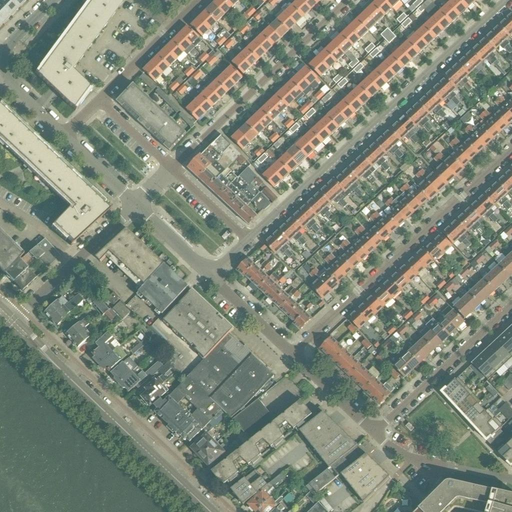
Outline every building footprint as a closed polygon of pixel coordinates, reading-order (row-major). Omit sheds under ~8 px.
[(11,0),(0,0),(0,5),(13,18),(17,13),(15,11),(18,9),(20,10),(21,9),(11,0)] [(11,0),(21,9),(25,5),(23,3),(26,0),(28,2),(29,1),(27,0),(11,0)] [(34,73),(59,97),(75,111),(75,110),(74,109),(89,89),(90,89),(90,88),(70,69),(120,0),(91,0),(37,74),(35,72),(34,73)] [(223,0),(217,0),(214,4),(224,15),(231,8),(223,0)] [(238,0),(223,0),(231,8),(239,0),(238,0)] [(292,0),(289,3),(303,17),(310,10),(300,0),(292,0)] [(314,0),(300,0),(310,10),(318,3),(314,0)] [(382,0),(376,0),(372,5),(384,17),(392,9),(382,0)] [(398,0),(382,0),(392,9),(400,1),(398,0)] [(430,0),(428,0),(421,7),(424,11),(433,3),(430,0)] [(436,0),(444,8),(440,12),(451,24),(459,16),(448,4),(443,0),(436,0)] [(458,0),(451,0),(448,4),(459,16),(467,9),(458,0)] [(473,0),(458,0),(467,9),(475,1),(473,0)] [(289,3),(282,10),(295,24),(303,17),(289,3)] [(214,4),(206,12),(217,22),(224,15),(214,4)] [(0,22),(2,25),(4,26),(9,21),(7,19),(10,17),(12,18),(13,18),(0,5),(0,22)] [(372,5),(365,12),(376,24),(384,17),(372,5)] [(264,6),(256,14),(260,18),(268,10),(264,6)] [(421,7),(413,14),(416,18),(424,11),(421,7)] [(275,18),(274,18),(288,32),(295,24),(282,10),(274,17),(275,18)] [(206,12),(199,19),(209,30),(217,22),(206,12)] [(365,12),(357,19),(368,31),(376,24),(365,12)] [(440,12),(432,19),(443,31),(451,24),(440,12)] [(413,14),(405,22),(408,26),(416,18),(413,14)] [(428,22),(424,26),(435,39),(443,31),(432,19),(429,16),(425,19),(428,22)] [(275,23),(270,28),(280,39),(288,32),(274,18),(272,20),(275,23)] [(209,30),(199,19),(191,26),(202,37),(209,30)] [(357,19),(349,27),(360,39),(368,31),(357,19)] [(511,25),(506,19),(499,26),(509,37),(511,33),(511,25)] [(391,25),(384,32),(388,36),(391,33),(391,32),(395,28),(391,25)] [(424,26),(415,34),(427,46),(435,39),(424,26)] [(499,26),(492,32),(511,52),(511,51),(511,49),(508,45),(509,44),(506,40),(509,37),(499,26)] [(188,27),(180,35),(191,46),(192,45),(194,47),(198,44),(197,43),(200,40),(198,38),(199,38),(188,27)] [(349,27),(341,35),(352,47),(360,39),(349,27)] [(270,28),(263,35),(273,46),(280,39),(270,28)] [(492,32),(485,38),(495,49),(499,46),(503,50),(504,48),(510,54),(511,52),(492,32)] [(415,34),(407,41),(419,54),(427,46),(415,34)] [(180,35),(173,41),(184,52),(191,46),(180,35)] [(263,35),(255,42),(266,53),(273,46),(263,35)] [(341,35),(333,43),(347,58),(351,62),(355,66),(358,63),(348,51),(352,47),(341,35)] [(485,38),(479,45),(497,65),(500,63),(494,57),(496,56),(492,52),(495,49),(485,38)] [(223,43),(219,39),(215,42),(216,43),(212,47),(215,50),(223,43)] [(173,41),(166,49),(177,60),(180,63),(182,62),(178,58),(184,52),(173,41)] [(407,41),(399,49),(411,61),(419,54),(407,41)] [(255,42),(247,50),(258,60),(266,53),(255,42)] [(333,43),(325,50),(336,62),(341,57),(344,61),(347,58),(333,43)] [(479,45),(472,51),(482,62),(486,58),(492,65),(493,64),(504,76),(506,74),(501,69),(497,65),(479,45)] [(379,46),(373,52),(376,56),(383,50),(379,46)] [(371,51),(368,47),(360,55),(363,58),(371,51)] [(166,49),(158,56),(169,67),(177,60),(166,49)] [(399,49),(391,56),(403,68),(411,61),(399,49)] [(247,50),(240,57),(251,67),(258,60),(247,50)] [(325,50),(317,58),(328,70),(331,72),(334,69),(331,67),(336,62),(325,50)] [(206,61),(209,58),(214,53),(212,51),(207,55),(204,53),(201,57),(205,61),(205,60),(206,61)] [(472,51),(465,57),(484,78),(486,76),(481,70),(482,69),(479,65),(482,62),(472,51)] [(214,53),(209,58),(213,63),(221,55),(217,52),(215,54),(214,53)] [(373,52),(365,60),(368,63),(376,56),(373,52)] [(158,56),(152,63),(162,74),(169,67),(158,56)] [(391,56),(383,64),(395,76),(403,68),(391,56)] [(251,67),(240,57),(233,64),(243,75),(251,67)] [(458,64),(468,75),(472,71),(476,75),(477,74),(482,79),(484,78),(465,57),(458,64)] [(328,70),(317,58),(309,66),(320,77),(328,70)] [(365,60),(357,67),(360,71),(368,63),(365,60)] [(162,74),(152,63),(143,71),(154,82),(162,74)] [(383,64),(375,71),(387,83),(395,76),(383,64)] [(458,64),(452,70),(471,90),(472,89),(467,83),(469,81),(465,78),(468,75),(458,64)] [(192,65),(188,69),(192,73),(196,69),(192,65)] [(198,71),(195,74),(198,78),(202,74),(205,78),(210,74),(202,67),(198,71)] [(232,67),(224,74),(235,85),(242,78),(232,67)] [(307,67),(299,75),(309,86),(313,82),(315,84),(318,81),(317,79),(317,78),(307,67)] [(192,73),(188,69),(183,73),(187,77),(192,73)] [(444,76),(446,78),(456,89),(457,88),(455,87),(459,84),(462,87),(463,86),(469,92),(471,90),(452,70),(444,76)] [(221,71),(214,78),(227,92),(235,85),(224,74),(221,71)] [(375,71),(367,79),(379,91),(387,83),(375,71)] [(140,78),(152,91),(156,87),(143,74),(140,78)] [(299,75),(291,82),(302,93),(302,92),(306,96),(311,91),(308,87),(309,86),(299,75)] [(364,82),(359,86),(371,98),(379,91),(367,79),(364,75),(361,78),(364,82)] [(339,81),(336,77),(327,85),(331,89),(339,81)] [(214,78),(206,85),(220,100),(227,92),(214,78)] [(446,78),(439,84),(458,105),(460,103),(455,97),(456,96),(453,92),(456,89),(446,78)] [(291,82),(284,89),(295,100),(296,102),(304,95),(302,93),(291,82)] [(117,102),(154,138),(170,152),(186,134),(175,123),(176,123),(172,119),(171,120),(149,99),(150,98),(145,95),(133,84),(117,102)] [(439,84),(432,91),(442,102),(446,98),(450,102),(451,101),(457,106),(458,105),(439,84)] [(199,92),(202,96),(212,107),(220,100),(206,85),(199,92)] [(359,86),(351,93),(363,106),(371,98),(359,86)] [(158,89),(155,92),(177,114),(179,111),(158,89)] [(284,89),(276,96),(287,107),(295,100),(284,89)] [(432,91),(426,97),(445,117),(447,115),(441,110),(443,108),(439,105),(442,102),(432,91)] [(351,93),(343,101),(355,113),(363,106),(351,93)] [(202,96),(194,103),(205,114),(212,107),(202,96)] [(276,96),(269,103),(280,114),(287,107),(276,96)] [(426,97),(418,103),(429,114),(433,111),(436,115),(438,113),(443,119),(445,117),(426,97)] [(501,104),(504,107),(511,115),(511,100),(508,97),(504,101),(500,97),(497,100),(501,104)] [(343,101),(335,108),(346,121),(355,113),(343,101)] [(205,114),(194,103),(187,110),(197,121),(205,114)] [(269,103),(261,111),(272,122),(280,114),(269,103)] [(331,112),(327,116),(338,128),(346,121),(335,108),(335,109),(330,103),(326,107),(331,112)] [(418,103),(412,109),(431,130),(433,128),(428,122),(429,121),(426,117),(429,114),(418,103)] [(511,115),(504,107),(497,114),(507,126),(511,121),(511,115)] [(0,111),(0,130),(12,118),(2,109),(0,111)] [(412,109),(405,116),(415,127),(419,123),(423,127),(424,126),(429,131),(431,130),(412,109)] [(261,111),(254,118),(265,129),(272,122),(261,111)] [(181,113),(178,115),(192,129),(194,126),(181,113)] [(464,124),(472,117),(469,113),(468,113),(460,120),(461,120),(464,124)] [(497,114),(489,121),(500,133),(507,126),(497,114)] [(327,116),(319,123),(330,136),(338,128),(327,116)] [(405,116),(398,122),(417,143),(419,141),(414,135),(416,134),(412,130),(415,127),(405,116)] [(0,130),(0,138),(6,144),(22,128),(12,118),(0,130)] [(254,118),(247,125),(257,136),(263,131),(264,133),(266,131),(264,129),(265,129),(254,118)] [(489,121),(482,128),(492,140),(500,133),(489,121)] [(398,122),(382,137),(401,157),(403,155),(398,150),(399,149),(396,145),(401,140),(405,143),(410,139),(416,144),(417,143),(398,122)] [(319,123),(311,131),(322,144),(330,136),(319,123)] [(247,125),(239,132),(248,141),(250,143),(257,136),(247,125)] [(6,144),(15,153),(31,137),(22,128),(6,144)] [(482,128),(474,135),(485,146),(492,140),(482,128)] [(311,131),(303,139),(314,151),(322,144),(311,131)] [(248,141),(239,132),(232,139),(242,150),(250,143),(248,141)] [(195,175),(198,179),(211,166),(231,145),(221,135),(206,151),(188,169),(189,170),(190,170),(195,175)] [(474,135),(467,142),(477,153),(485,146),(474,135)] [(15,153),(25,162),(41,146),(31,137),(15,153)] [(382,137),(376,143),(386,154),(390,151),(393,155),(395,153),(400,159),(401,157),(382,137)] [(303,139),(295,146),(306,158),(313,153),(314,151),(303,139)] [(467,142),(459,149),(469,161),(477,153),(467,142)] [(376,143),(369,149),(388,170),(390,168),(385,162),(386,161),(382,157),(386,154),(376,143)] [(235,160),(240,155),(231,145),(211,166),(221,175),(225,171),(235,160)] [(25,162),(35,172),(51,155),(41,146),(25,162)] [(295,146),(287,154),(298,166),(306,158),(295,146)] [(455,153),(451,156),(462,168),(462,167),(469,161),(459,149),(456,146),(452,150),(455,153)] [(415,152),(418,155),(424,150),(421,147),(415,152)] [(362,155),(373,167),(376,171),(381,166),(386,171),(388,170),(369,149),(362,155)] [(433,153),(437,156),(444,164),(455,176),(464,169),(462,167),(462,168),(451,156),(447,161),(436,149),(436,150),(433,153)] [(287,154),(279,161),(290,173),(298,166),(287,154)] [(35,172),(45,181),(61,164),(51,155),(35,172)] [(246,161),(240,155),(235,160),(241,165),(246,161)] [(369,170),(373,167),(362,155),(355,162),(374,182),(376,181),(371,175),(372,174),(369,170)] [(279,161),(271,168),(282,181),(290,173),(279,161)] [(355,162),(348,168),(359,179),(362,176),(366,180),(367,179),(372,184),(374,182),(355,162)] [(45,181),(54,190),(70,174),(61,164),(45,181)] [(426,180),(438,193),(455,176),(444,164),(426,180)] [(404,171),(405,172),(409,176),(416,170),(412,165),(404,171)] [(208,188),(221,175),(211,166),(198,179),(202,183),(203,182),(208,187),(208,188)] [(228,207),(229,207),(258,178),(248,168),(237,178),(219,198),(223,201),(228,206),(228,207)] [(282,181),(271,168),(262,176),(274,189),(282,181)] [(348,168),(342,175),(361,195),(362,193),(357,188),(359,187),(355,183),(359,179),(348,168)] [(215,194),(219,198),(237,178),(231,172),(224,178),(221,175),(208,188),(210,189),(215,194)] [(54,190),(64,199),(80,183),(70,174),(54,190)] [(342,175),(335,181),(342,189),(348,196),(354,191),(359,197),(361,195),(342,175)] [(511,184),(504,176),(497,182),(508,193),(511,190),(511,184)] [(235,213),(239,216),(260,193),(262,191),(266,187),(258,178),(229,207),(230,208),(235,213)] [(333,179),(327,186),(346,206),(348,205),(344,200),(348,196),(342,189),(335,181),(333,179)] [(417,188),(428,199),(429,201),(438,193),(426,180),(417,188)] [(497,182),(491,189),(510,209),(511,207),(506,202),(508,200),(504,197),(508,193),(497,182)] [(64,199),(73,208),(74,208),(77,205),(90,192),(80,183),(64,199)] [(406,185),(403,187),(420,206),(428,199),(417,188),(414,184),(409,189),(406,185)] [(327,186),(320,192),(330,203),(333,200),(337,204),(338,202),(344,208),(346,206),(327,186)] [(262,191),(273,203),(278,199),(266,187),(262,191)] [(404,194),(399,198),(413,213),(420,206),(403,187),(400,190),(404,194)] [(491,189),(484,195),(494,206),(498,210),(503,205),(508,211),(510,209),(491,189)] [(90,192),(77,205),(87,214),(99,201),(90,192)] [(320,192),(313,198),(332,219),(334,217),(329,211),(330,210),(326,206),(330,203),(320,192)] [(260,193),(239,216),(242,220),(242,219),(248,224),(248,225),(249,226),(262,211),(263,212),(271,205),(260,193)] [(484,195),(477,201),(496,222),(498,220),(493,214),(494,213),(490,209),(494,206),(484,195)] [(313,198),(306,205),(316,216),(320,212),(323,216),(325,215),(330,221),(332,219),(313,198)] [(391,199),(388,201),(395,209),(405,220),(413,213),(399,198),(395,202),(391,199)] [(87,214),(95,223),(109,211),(106,208),(99,201),(87,214)] [(389,208),(384,212),(398,227),(405,220),(395,209),(388,201),(385,204),(389,208)] [(477,201),(470,208),(480,219),(484,215),(488,219),(489,218),(494,223),(496,222),(477,201)] [(66,211),(76,221),(87,231),(95,223),(87,214),(77,205),(74,208),(73,208),(70,211),(68,209),(66,211)] [(306,205),(299,211),(318,232),(320,230),(315,224),(316,223),(313,219),(316,216),(306,205)] [(470,208),(463,214),(482,234),(484,233),(479,227),(480,226),(477,222),(480,219),(470,208)] [(52,225),(62,235),(76,221),(66,211),(52,225)] [(299,211),(292,218),(303,228),(306,225),(310,229),(311,228),(317,233),(318,232),(299,211)] [(388,216),(380,223),(390,234),(398,227),(384,212),(388,216)] [(456,220),(467,231),(470,235),(475,231),(480,236),(482,234),(463,214),(456,220)] [(292,218),(286,224),(305,244),(307,243),(301,237),(303,236),(299,232),(303,228),(292,218)] [(450,227),(469,247),(472,244),(467,239),(467,238),(463,234),(467,231),(456,220),(450,227)] [(76,221),(62,235),(70,242),(72,244),(87,231),(76,221)] [(380,223),(372,230),(383,241),(390,234),(380,223)] [(286,224),(279,230),(289,241),(293,238),(296,242),(298,240),(303,246),(302,247),(306,252),(307,252),(308,252),(310,250),(305,244),(286,224)] [(467,249),(469,247),(450,227),(443,233),(456,247),(460,244),(460,245),(462,243),(467,249)] [(110,253),(145,286),(165,265),(127,229),(96,258),(101,263),(110,253)] [(279,230),(272,237),(295,262),(297,260),(293,256),(293,255),(288,250),(289,248),(285,244),(289,241),(279,230)] [(383,241),(372,230),(365,237),(375,248),(383,241)] [(4,272),(4,273),(24,256),(22,254),(20,256),(20,255),(0,235),(0,267),(0,268),(4,272)] [(441,235),(433,242),(444,254),(452,246),(441,235)] [(339,239),(343,244),(346,247),(349,245),(341,236),(339,239)] [(295,262),(272,237),(265,243),(275,254),(279,250),(282,254),(284,253),(289,258),(287,260),(291,265),(295,262)] [(365,237),(357,244),(368,255),(375,248),(365,237)] [(12,282),(13,282),(27,269),(36,261),(51,247),(44,240),(45,239),(44,239),(44,240),(36,246),(36,247),(25,256),(24,256),(4,273),(4,274),(5,274),(12,282)] [(425,250),(435,262),(444,254),(433,242),(425,250)] [(357,244),(350,251),(360,262),(368,255),(357,244)] [(36,261),(44,270),(45,270),(60,256),(60,255),(60,256),(52,248),(53,248),(52,247),(51,247),(36,261)] [(433,261),(435,262),(425,250),(423,249),(415,256),(425,268),(433,261)] [(350,251),(342,258),(353,269),(360,262),(350,251)] [(485,251),(477,258),(481,262),(489,255),(485,251)] [(495,261),(499,266),(510,277),(511,275),(511,265),(506,259),(502,254),(495,261)] [(407,264),(418,275),(421,279),(429,271),(425,268),(415,256),(407,264)] [(342,258),(335,265),(345,276),(353,269),(342,258)] [(243,277),(245,275),(254,265),(248,259),(237,270),(243,277)] [(92,262),(82,271),(85,273),(94,265),(92,262)] [(407,264),(398,272),(409,283),(418,275),(407,264)] [(165,265),(145,286),(126,306),(132,312),(150,329),(189,287),(165,265)] [(245,275),(252,282),(261,272),(254,265),(245,275)] [(335,265),(327,272),(338,283),(345,276),(335,265)] [(499,266),(491,273),(502,284),(510,277),(499,266)] [(319,279),(331,292),(339,284),(338,283),(327,272),(324,268),(319,273),(316,276),(319,279)] [(27,269),(13,282),(22,291),(36,278),(27,269)] [(252,282),(259,289),(269,279),(261,272),(252,282)] [(398,272),(390,279),(401,291),(409,283),(398,272)] [(491,273),(484,280),(495,291),(502,284),(491,273)] [(83,294),(85,296),(93,290),(89,285),(87,287),(80,279),(74,284),(81,292),(81,293),(82,294),(83,294)] [(259,289),(266,296),(276,285),(269,279),(259,289)] [(331,292),(319,279),(311,287),(323,300),(331,292)] [(390,279),(382,287),(392,299),(401,291),(390,279)] [(484,280),(476,287),(487,298),(495,291),(484,280)] [(266,296),(273,302),(283,292),(276,285),(266,296)] [(382,287),(373,295),(384,307),(392,299),(382,287)] [(476,287),(469,294),(480,305),(487,298),(476,287)] [(93,290),(85,296),(84,297),(90,304),(99,297),(93,290)] [(195,350),(205,359),(229,333),(229,334),(233,329),(224,320),(223,320),(220,317),(221,317),(192,291),(180,304),(180,305),(177,308),(177,307),(164,321),(192,348),(193,346),(196,349),(195,350)] [(273,302),(281,309),(290,299),(283,292),(273,302)] [(107,299),(114,305),(120,300),(113,293),(107,299)] [(68,303),(51,320),(57,326),(70,313),(83,301),(82,299),(84,297),(85,296),(83,294),(82,294),(80,297),(78,295),(69,304),(68,303)] [(469,294),(461,301),(472,312),(480,305),(469,294)] [(373,295),(365,303),(376,314),(384,307),(373,295)] [(45,313),(51,320),(68,303),(62,297),(59,301),(58,300),(45,313)] [(106,304),(102,300),(101,297),(92,305),(97,311),(106,304)] [(290,299),(281,309),(288,316),(298,306),(290,299)] [(320,301),(318,299),(313,304),(316,307),(318,305),(320,307),(324,304),(321,301),(320,301)] [(126,306),(121,301),(112,310),(123,320),(132,312),(126,306)] [(472,312),(461,301),(454,308),(465,319),(472,312)] [(365,303),(356,311),(367,322),(376,314),(365,303)] [(288,316),(295,323),(305,313),(298,306),(288,316)] [(104,315),(111,322),(116,317),(117,315),(111,309),(104,315)] [(305,313),(295,323),(294,324),(300,330),(311,319),(309,317),(313,314),(308,310),(305,313)] [(367,322),(356,311),(348,318),(359,330),(367,322)] [(464,322),(454,311),(446,318),(457,329),(464,322)] [(446,318),(438,325),(449,336),(457,329),(446,318)] [(66,335),(72,342),(87,330),(85,328),(89,325),(85,321),(84,320),(81,323),(66,335)] [(94,359),(99,364),(112,352),(115,349),(111,344),(115,340),(114,338),(113,339),(113,338),(126,328),(122,323),(111,332),(108,333),(96,344),(99,348),(93,354),(95,357),(94,359)] [(438,325),(431,332),(442,343),(449,336),(438,325)] [(87,330),(72,342),(78,348),(92,336),(93,335),(92,333),(94,332),(91,328),(88,331),(87,330)] [(355,329),(351,332),(357,339),(361,336),(355,329)] [(404,333),(400,329),(393,336),(397,340),(404,333)] [(431,332),(424,339),(434,350),(442,343),(431,332)] [(187,378),(177,389),(200,411),(210,422),(213,418),(214,419),(221,412),(226,416),(227,415),(231,419),(239,411),(245,406),(247,404),(248,404),(254,397),(262,388),(265,391),(272,384),(269,381),(271,379),(274,376),(251,355),(248,351),(244,347),(229,334),(229,333),(205,359),(187,378)] [(497,341),(497,342),(511,358),(511,357),(511,342),(504,334),(500,339),(497,341)] [(158,336),(153,341),(160,348),(165,344),(158,336)] [(137,346),(131,351),(133,355),(140,350),(151,340),(148,337),(137,346)] [(320,349),(327,356),(338,344),(331,337),(320,349)] [(424,339),(416,346),(427,357),(434,350),(424,339)] [(489,349),(504,365),(511,358),(497,342),(492,346),(489,349)] [(389,347),(385,343),(382,346),(383,347),(379,350),(382,353),(389,347)] [(327,356),(335,363),(346,352),(338,344),(327,356)] [(416,346),(409,353),(419,364),(427,357),(416,346)] [(481,356),(496,373),(504,365),(489,349),(484,353),(481,356)] [(112,352),(99,364),(104,370),(106,369),(109,372),(121,361),(112,352)] [(335,363),(342,370),(353,358),(346,352),(335,363)] [(409,353),(401,360),(412,371),(419,364),(409,353)] [(496,373),(481,356),(476,361),(473,364),(473,363),(472,364),(480,373),(484,377),(488,380),(496,373)] [(342,370),(350,377),(361,366),(353,358),(342,370)] [(114,380),(119,385),(132,373),(127,367),(132,363),(128,359),(123,363),(111,373),(115,377),(114,380)] [(138,389),(159,371),(169,364),(168,363),(166,360),(161,364),(159,362),(154,366),(154,365),(147,371),(144,374),(142,371),(136,377),(132,373),(119,385),(123,389),(126,389),(129,393),(136,387),(138,389)] [(412,371),(401,360),(393,367),(404,378),(412,371)] [(152,404),(154,406),(165,396),(164,395),(168,391),(163,384),(176,372),(173,369),(169,364),(159,371),(163,376),(159,379),(158,379),(146,389),(148,392),(142,397),(143,398),(142,401),(146,406),(149,406),(150,407),(152,404)] [(469,367),(477,376),(480,373),(472,364),(469,367)] [(350,377),(357,384),(368,373),(361,366),(350,377)] [(357,384),(364,391),(376,380),(368,373),(357,384)] [(449,401),(466,386),(458,378),(451,384),(446,389),(446,388),(446,389),(442,393),(446,398),(447,398),(449,401)] [(364,391),(372,398),(383,387),(376,380),(364,391)] [(456,409),(457,409),(473,394),(466,386),(449,401),(454,406),(457,409),(456,409)] [(383,387),(372,398),(379,405),(390,394),(383,387)] [(169,393),(165,396),(154,406),(153,406),(157,410),(154,413),(169,426),(168,427),(177,435),(177,434),(185,441),(186,439),(190,442),(195,437),(202,430),(203,429),(206,427),(210,422),(200,411),(177,389),(171,395),(169,393)] [(464,417),(480,402),(473,394),(457,409),(461,414),(464,417)] [(258,399),(231,421),(251,439),(275,420),(258,399)] [(307,419),(312,415),(300,401),(296,405),(248,443),(216,468),(211,472),(223,486),(227,482),(237,475),(239,473),(235,466),(242,460),(248,465),(248,466),(250,465),(260,456),(261,455),(258,448),(265,443),(271,448),(272,447),(283,439),(284,438),(280,431),(288,425),(294,430),(295,429),(305,421),(307,419)] [(471,425),(485,412),(478,405),(481,402),(480,402),(464,417),(468,422),(469,422),(471,425)] [(214,419),(213,418),(210,422),(206,427),(203,429),(202,430),(195,437),(196,438),(192,441),(196,445),(197,444),(198,443),(226,416),(221,412),(214,419)] [(343,457),(357,446),(357,445),(357,446),(355,444),(354,443),(352,441),(351,440),(351,439),(350,439),(348,437),(347,436),(345,435),(344,433),(343,432),(342,431),(340,429),(339,428),(337,426),(331,420),(330,419),(328,417),(324,413),(323,412),(323,413),(314,420),(311,423),(311,422),(310,423),(308,425),(299,431),(300,432),(301,434),(302,434),(303,435),(305,439),(306,439),(311,446),(312,447),(315,450),(314,450),(316,451),(317,453),(317,454),(318,454),(320,457),(321,459),(322,459),(323,460),(323,461),(326,465),(327,466),(329,468),(329,469),(343,457)] [(479,433),(495,418),(495,417),(492,420),(485,412),(471,425),(476,430),(476,429),(479,432),(479,433)] [(495,418),(479,433),(483,438),(483,437),(486,440),(487,441),(491,437),(495,433),(499,429),(503,426),(495,418)] [(296,431),(298,433),(300,432),(299,431),(308,425),(306,423),(296,431)] [(408,424),(406,426),(405,427),(411,432),(414,428),(409,423),(408,424)] [(200,458),(200,459),(215,444),(211,440),(215,437),(210,432),(199,443),(198,443),(197,444),(197,445),(193,449),(196,452),(195,453),(195,455),(199,458),(200,458)] [(215,444),(200,459),(201,459),(201,460),(204,464),(206,464),(207,463),(210,467),(215,461),(216,462),(218,460),(217,459),(218,458),(222,463),(228,458),(231,455),(227,450),(223,446),(224,445),(220,440),(215,444)] [(284,440),(274,449),(275,451),(286,442),(284,440)] [(503,441),(511,451),(511,440),(507,445),(503,441)] [(511,451),(503,441),(494,449),(502,458),(503,458),(506,462),(507,462),(506,463),(511,467),(511,466),(511,451)] [(347,470),(366,455),(363,451),(358,447),(357,446),(343,457),(329,469),(309,485),(306,487),(310,492),(314,496),(317,494),(341,475),(347,470)] [(366,454),(366,455),(347,470),(341,475),(341,476),(342,475),(344,479),(345,479),(346,481),(346,482),(351,488),(352,488),(355,492),(354,492),(355,492),(356,494),(357,495),(362,501),(363,502),(363,503),(364,503),(374,493),(375,492),(374,492),(377,490),(378,489),(377,489),(383,483),(388,479),(389,478),(390,477),(389,477),(386,474),(384,473),(385,472),(384,472),(382,470),(378,467),(379,467),(378,466),(373,461),(372,460),(367,455),(366,454)] [(261,458),(251,466),(253,468),(263,460),(261,458)] [(262,478),(261,477),(261,478),(260,476),(259,474),(258,474),(256,471),(255,470),(255,471),(246,478),(245,479),(245,478),(245,479),(244,479),(245,479),(242,481),(241,482),(232,489),(231,489),(231,490),(231,491),(231,490),(233,492),(234,494),(235,495),(237,497),(237,498),(239,499),(239,500),(240,501),(241,503),(243,504),(242,504),(243,505),(244,505),(243,505),(253,497),(257,494),(267,486),(268,485),(267,485),(264,482),(263,480),(262,479),(262,478)] [(267,486),(261,491),(262,492),(249,505),(251,507),(251,509),(253,511),(255,511),(256,511),(269,499),(265,495),(273,488),(281,481),(285,478),(282,474),(278,477),(268,485),(267,486)] [(239,476),(229,484),(230,486),(240,478),(239,476)] [(446,483),(445,483),(437,491),(440,494),(433,500),(431,498),(416,511),(511,511),(511,495),(451,482),(449,482),(448,482),(447,482),(446,483)] [(437,491),(431,498),(433,500),(440,494),(437,491)] [(274,504),(269,499),(256,511),(270,511),(281,502),(283,500),(289,495),(286,492),(274,504)] [(314,496),(310,492),(307,495),(316,505),(319,503),(319,502),(314,496)] [(290,494),(289,495),(283,500),(288,505),(295,499),(290,494)] [(327,511),(319,503),(316,505),(308,511),(327,511)]
